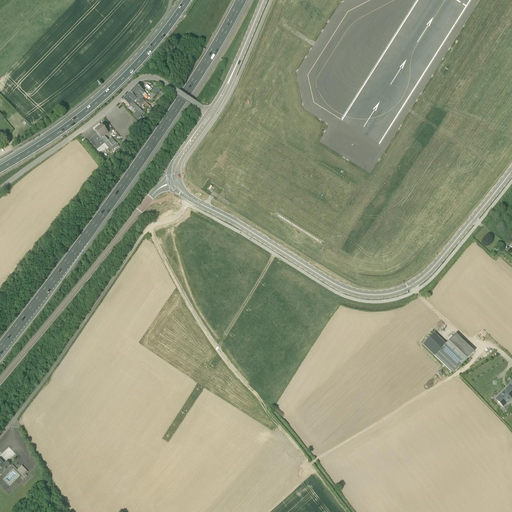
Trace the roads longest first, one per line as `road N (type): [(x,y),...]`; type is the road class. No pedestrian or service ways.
road 1 (motorway): [(0,348),(137,164),(241,0)]
road 2 (tertiary): [(511,170),(424,275),(384,294),(333,283),(174,182)]
road 3 (track): [(352,511),(221,362),(146,228)]
road 4 (tertiary): [(0,380),(152,194),(174,182)]
road 5 (motorway): [(186,0),(104,95),(0,168)]
road 6 (track): [(511,363),(484,349),(312,462)]
road 7 (unclassified): [(0,189),(136,80),(148,76),(169,86)]
road 8 (tertiary): [(210,113),(263,0)]
